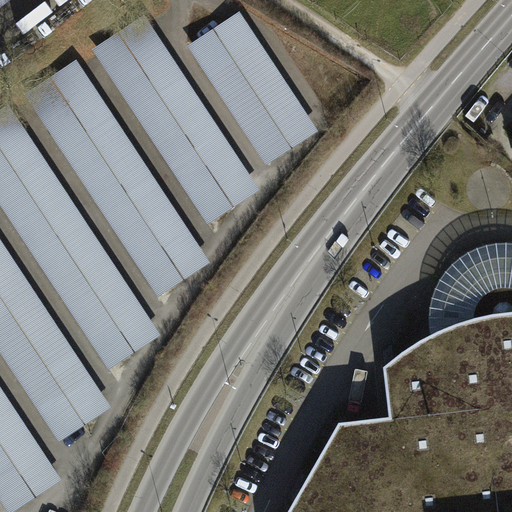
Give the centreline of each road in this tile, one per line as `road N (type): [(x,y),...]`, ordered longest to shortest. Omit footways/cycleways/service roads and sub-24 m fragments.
road 1 (secondary): [(295,280),(398,146),(511,19)]
road 2 (secondary): [(295,280),(229,348),(146,511)]
road 3 (secondary): [(190,511),(295,280)]
road 4 (track): [(280,0),(434,106)]
